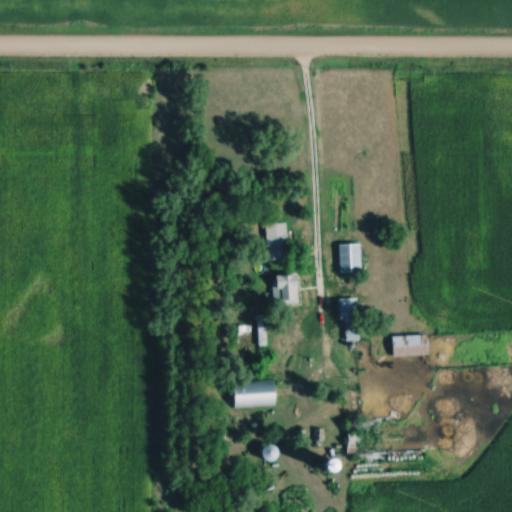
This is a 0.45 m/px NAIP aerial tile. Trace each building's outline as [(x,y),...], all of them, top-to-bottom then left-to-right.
[(291,225),(268,225),(268,262),(291,262),(291,225)] [(364,274),(364,245),(342,245),(342,274),(364,274)] [(303,307),(303,277),(276,277),(276,307),(303,307)] [(342,321),(347,321),(348,343),(361,342),(360,300),(341,300),(342,321)] [(430,337),(395,337),(395,358),(430,358),(430,337)] [(238,409),(280,407),(279,382),(237,385),(238,409)]
